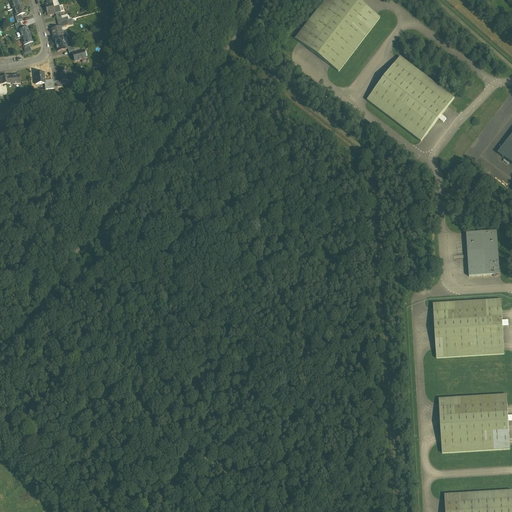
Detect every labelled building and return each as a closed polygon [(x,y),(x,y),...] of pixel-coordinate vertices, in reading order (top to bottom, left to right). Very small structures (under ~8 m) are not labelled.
[(15,0),(11,2),(14,9),(22,6),(19,0),(15,0)] [(323,0),(295,38),(340,71),(381,16),(359,0),(323,0)] [(22,6),(14,9),(17,17),(21,15),(25,13),(22,6)] [(23,29),(18,30),(19,31),(22,38),(30,35),(27,27),(23,29)] [(58,27),(51,29),(53,38),(52,38),(53,41),(64,38),(61,27),(58,27)] [(30,35),(22,38),(25,46),(28,44),(33,42),(30,35)] [(63,45),(56,47),(57,52),(68,49),(67,48),(68,48),(66,44),(63,45)] [(75,53),(72,54),(74,62),(86,59),(84,51),(75,53)] [(367,100),(422,141),(439,119),(444,123),(448,118),(442,114),(455,97),(401,55),(367,100)] [(68,70),(60,71),(61,81),(69,80),(68,70)] [(43,73),(34,73),(35,85),(44,84),(43,73)] [(500,118),(504,113),(500,110),(496,114),(500,118)] [(511,134),(497,155),(511,166),(511,134)] [(497,230),(467,231),(469,278),(500,276),(497,230)] [(434,302),(437,359),(505,355),(503,326),(509,326),(509,321),(502,321),(501,298),(434,302)] [(439,398),(442,455),(510,451),(509,422),(511,422),(511,416),(508,417),(506,395),(439,398)] [(511,511),(511,490),(446,494),(446,511),(511,511)]
